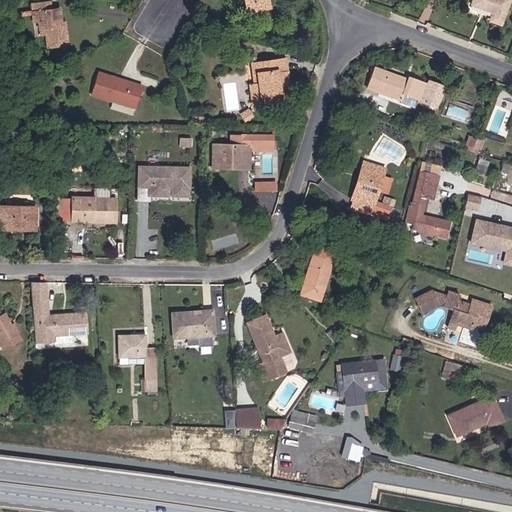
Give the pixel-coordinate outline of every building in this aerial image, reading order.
[(62,27),(62,23),(60,9),(58,9),(56,0),(53,0),(31,3),(33,22),(38,21),(39,31),(40,31),(41,34),(46,34),(47,48),(68,46),(65,26),(62,27)] [(243,0),(245,5),(255,3),(256,9),(269,5),(267,0),(243,0)] [(500,24),(509,0),(472,0),(471,5),(492,13),(490,20),(500,24)] [(247,11),(256,9),(255,3),(245,5),(247,11)] [(281,101),(279,87),(282,86),(289,85),(285,58),(256,63),(259,83),(254,84),(249,85),(252,105),(281,101)] [(259,83),(256,63),(251,63),(254,84),(259,83)] [(436,107),(444,87),(429,81),(428,84),(409,77),(408,80),(374,68),(366,88),(400,100),(403,94),(417,99),(436,107)] [(135,108),(141,89),(118,82),(119,80),(97,73),(91,94),(135,108)] [(142,87),(119,80),(118,82),(141,89),(142,87)] [(417,99),(403,94),(400,100),(400,102),(414,107),(417,99)] [(31,120),(32,107),(12,107),(11,120),(31,120)] [(252,116),(248,109),(241,114),(245,121),(252,116)] [(239,163),(239,146),(248,146),(255,146),(272,147),(273,136),(248,135),(229,135),(229,146),(213,146),(213,167),(221,167),(221,163),(239,163)] [(473,146),(476,139),(470,137),(467,144),(473,146)] [(190,147),(190,139),(180,138),(180,147),(190,147)] [(479,148),(482,141),(476,139),(473,146),(479,148)] [(248,167),(248,146),(239,146),(239,163),(221,163),(221,167),(248,167)] [(69,174),(69,155),(57,155),(57,174),(69,174)] [(484,174),(488,162),(479,159),(475,171),(484,174)] [(387,192),(390,179),(381,176),(383,169),(374,166),(373,169),(363,166),(352,200),(354,200),(352,206),(387,219),(391,208),(373,202),(377,189),(387,192)] [(188,188),(189,168),(139,167),(138,186),(148,187),(148,195),(168,196),(168,187),(188,188)] [(433,199),(438,176),(420,172),(413,203),(409,202),(404,222),(412,224),(411,229),(417,231),(425,197),(433,199)] [(254,180),(254,190),(278,190),(278,180),(254,180)] [(148,195),(148,187),(138,186),(137,200),(148,200),(148,195)] [(188,196),(188,188),(168,187),(168,196),(188,196)] [(511,193),(496,191),(494,199),(511,202),(511,193)] [(478,209),(481,197),(468,192),(465,206),(478,209)] [(115,222),(116,198),(72,197),(72,201),(72,219),(72,222),(115,222)] [(72,219),(72,201),(63,201),(63,219),(72,219)] [(33,228),(33,207),(0,206),(0,228),(19,229),(19,228),(33,228)] [(511,263),(511,227),(509,227),(508,230),(492,226),(493,223),(476,219),(471,241),(488,245),(489,240),(507,244),(503,262),(511,263)] [(328,260),(331,250),(316,246),(313,255),(328,260)] [(320,300),(332,262),(335,262),(338,253),(337,252),(331,250),(328,260),(313,255),(301,294),(320,300)] [(47,316),(45,282),(30,282),(33,317),(34,342),(54,341),(54,344),(71,343),(70,334),(87,332),(86,313),(47,316)] [(483,329),(490,306),(472,300),(470,305),(458,301),(459,296),(448,292),(447,296),(430,291),(415,298),(422,312),(439,304),(454,309),(460,311),(456,322),(472,327),(473,325),(483,329)] [(0,343),(8,339),(11,344),(20,339),(12,324),(10,325),(0,306),(0,343)] [(472,327),(456,322),(460,311),(454,309),(448,327),(470,334),(472,327)] [(183,313),(172,313),(174,337),(198,336),(199,345),(212,344),(211,335),(213,334),(212,315),(183,317),(183,313)] [(289,351),(282,333),(274,336),(265,315),(247,323),(270,378),(286,371),(285,370),(291,368),(293,364),(287,352),(289,351)] [(332,339),(342,332),(337,326),(328,334),(332,339)] [(156,389),(155,348),(145,349),(145,336),(118,336),(119,363),(145,363),(145,379),(146,389),(148,389),(156,389)] [(11,344),(8,339),(0,343),(0,344),(3,349),(11,344)] [(374,361),(341,364),(345,392),(363,390),(377,388),(374,361)] [(270,378),(263,363),(257,365),(263,381),(270,378)] [(470,387),(473,379),(459,375),(457,382),(470,387)] [(502,421),(491,396),(447,415),(456,436),(486,423),(487,427),(502,421)] [(258,429),(257,416),(252,416),(252,409),(234,410),(235,425),(235,428),(258,429)] [(235,425),(234,410),(224,411),(225,426),(235,425)] [(311,433),(315,417),(292,411),(288,428),(311,433)] [(276,430),(276,420),(268,420),(267,430),(276,430)] [(279,430),(286,421),(276,420),(276,430),(279,430)] [(361,456),(363,449),(348,445),(347,453),(361,456)]
